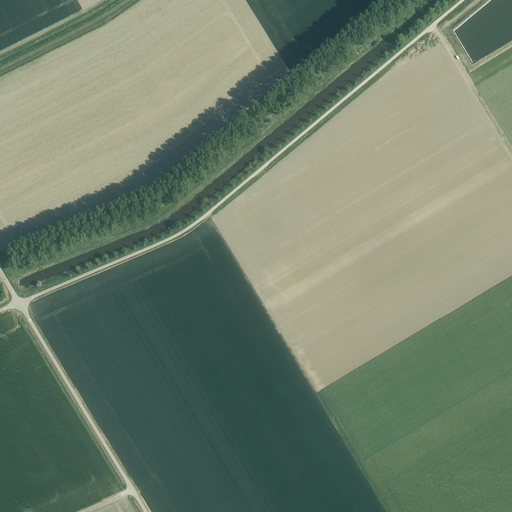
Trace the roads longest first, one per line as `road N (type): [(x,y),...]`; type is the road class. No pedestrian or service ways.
road 1 (unclassified): [(18,303),(198,222),(463,0)]
road 2 (unclassified): [(145,511),(18,303)]
road 3 (track): [(130,0),(0,70)]
